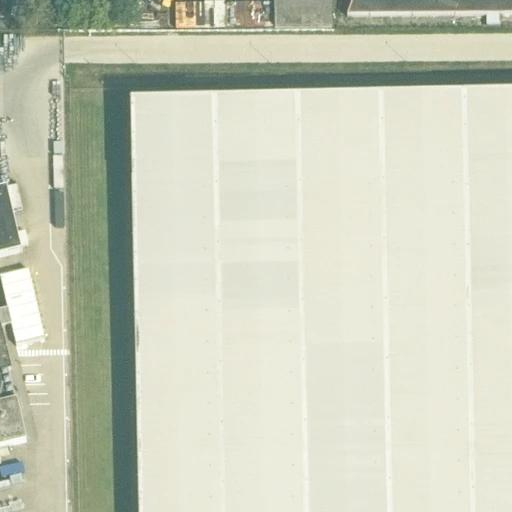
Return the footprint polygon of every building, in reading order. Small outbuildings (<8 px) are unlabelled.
[(511,0),(353,0),(347,20),(511,18),(511,0)] [(59,54),(20,55),(22,145),(62,144),(59,54)] [(139,511),(511,511),(511,97),(130,105),(139,511)] [(53,157),(61,157),(61,146),(53,146),(53,157)] [(0,450),(27,444),(17,403),(16,403),(9,373),(12,372),(0,322),(0,258),(21,254),(7,190),(0,191),(0,450)] [(21,358),(46,355),(44,339),(19,343),(21,358)]
